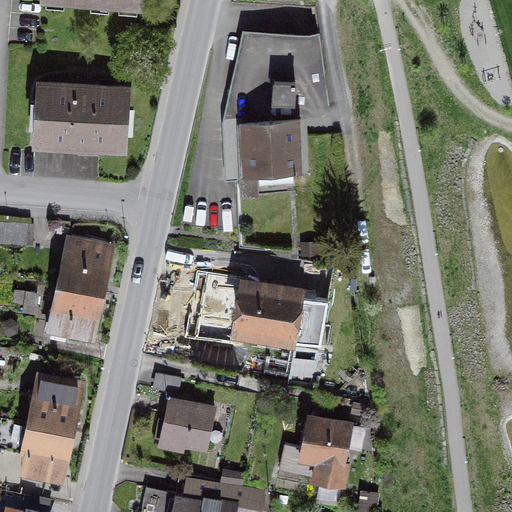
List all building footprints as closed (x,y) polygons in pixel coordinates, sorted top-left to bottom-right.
[(319,28),(244,32),(231,90),(233,121),(225,121),(227,173),(239,173),(245,243),(297,239),(294,169),(302,168),(298,119),(323,119),(319,28)] [(128,87),(38,82),(35,141),(124,147),(128,87)] [(32,220),(1,219),(0,238),(31,238),(32,220)] [(59,282),(110,292),(119,247),(68,237),(59,282)] [(223,265),(218,293),(205,290),(196,339),(234,346),(238,327),(277,334),(287,277),(223,265)] [(100,343),(110,292),(59,282),(49,333),(100,343)] [(31,370),(20,415),(70,427),(81,383),(31,370)] [(181,377),(158,372),(155,383),(179,388),(181,377)] [(210,400),(164,387),(153,425),(200,438),(210,400)] [(338,417),(290,405),(280,449),(303,455),(299,472),(323,478),(338,417)] [(57,477),(70,427),(20,415),(3,410),(0,420),(0,445),(34,454),(30,470),(57,477)] [(264,487),(183,469),(180,484),(163,480),(155,511),(219,511),(224,496),(260,504),(264,487)]
